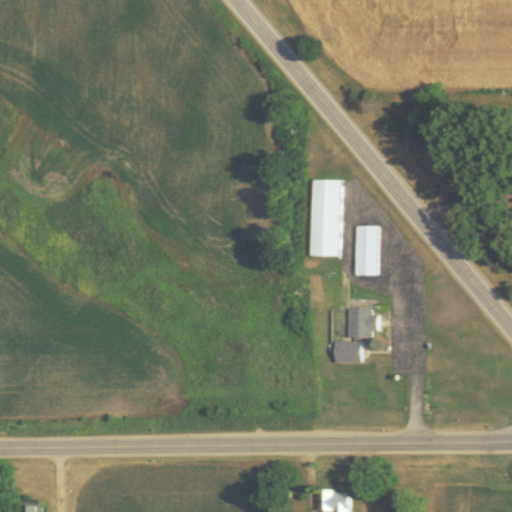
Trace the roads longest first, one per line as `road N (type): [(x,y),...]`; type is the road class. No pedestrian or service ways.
road 1 (secondary): [(511,441),(0,451)]
road 2 (secondary): [(511,325),(233,0)]
